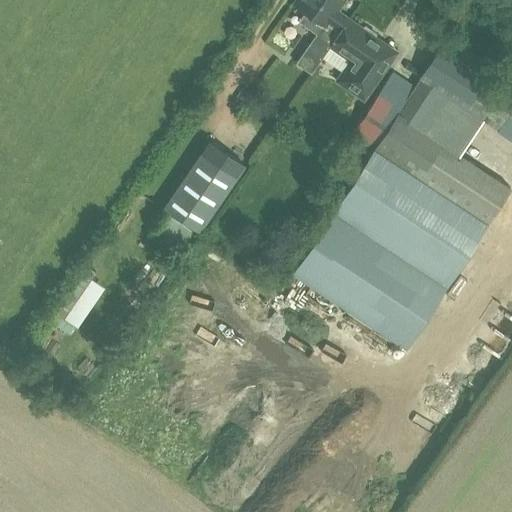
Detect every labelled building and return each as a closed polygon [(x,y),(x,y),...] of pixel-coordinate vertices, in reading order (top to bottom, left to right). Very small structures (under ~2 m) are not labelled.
[(331,46),(349,19),(336,9),(343,1),(341,0),(297,0),(295,3),(307,12),(301,20),(318,32),(306,51),(320,61),(331,46)] [(362,28),(349,19),(331,46),(351,60),(337,80),(363,98),(396,52),(373,36),(376,33),(364,25),(362,28)] [(441,65),(470,81),(478,66),(449,50),(441,65)] [(393,70),(350,133),(374,148),(487,223),(511,188),(440,141),(443,135),(398,105),(414,83),(393,70)] [(463,106),(511,138),(511,90),(485,73),(463,106)] [(208,140),(162,207),(199,232),(245,165),(208,140)] [(487,223),(374,148),(332,211),(446,285),(487,223)] [(332,211),(292,272),(406,347),(446,285),(332,211)] [(334,327),(321,336),(330,347),(342,338),(334,327)]
